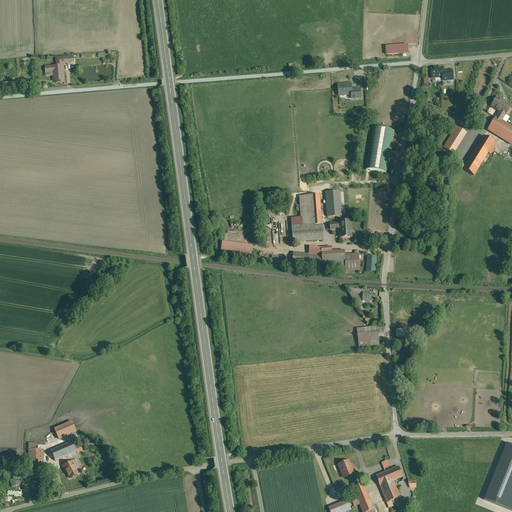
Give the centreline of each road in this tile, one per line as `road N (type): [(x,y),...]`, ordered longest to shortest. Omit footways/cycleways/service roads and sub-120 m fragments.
road 1 (secondary): [(158,0),(229,511)]
road 2 (unclassified): [(419,61),(0,98)]
road 3 (unclassified): [(398,435),(383,285),(419,61)]
road 4 (residential): [(4,511),(196,468)]
road 5 (residential): [(252,458),(398,435)]
